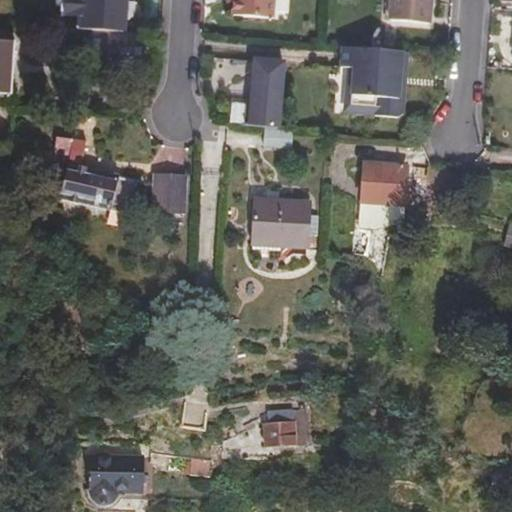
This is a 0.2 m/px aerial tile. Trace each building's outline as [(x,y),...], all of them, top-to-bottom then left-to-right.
[(109,34),(131,35),(133,0),(73,0),(72,17),(85,18),(84,32),(109,34)] [(231,0),(231,2),(229,16),(270,20),(271,0),(231,0)] [(389,0),(388,20),(431,24),(433,6),(433,0),(389,0)] [(145,73),(148,37),(131,35),(109,34),(107,70),(145,73)] [(0,38),(0,101),(10,103),(11,89),(6,88),(10,39),(0,38)] [(406,51),(341,46),(339,66),(352,67),(350,94),(374,96),(372,115),(396,117),(401,113),(402,103),(397,100),(399,71),(404,71),(406,51)] [(281,61),(254,59),(251,97),(246,97),(244,122),(267,124),(276,125),(281,61)] [(293,145),(294,126),(276,125),(267,124),(265,143),(293,145)] [(83,153),(89,130),(77,128),(72,150),(83,153)] [(126,213),(135,176),(77,163),(69,200),(126,213)] [(378,171),(365,170),(363,206),(404,209),(407,173),(378,171)] [(427,189),(457,192),(459,176),(430,173),(427,189)] [(167,189),(153,188),(151,219),(182,222),(185,185),(167,184),(167,189)] [(306,247),(310,207),(254,202),(252,236),(278,238),(277,245),(306,247)] [(376,236),(404,228),(404,209),(363,206),(360,234),(376,236)] [(353,260),(368,262),(372,237),(357,235),(353,260)] [(292,417),(262,415),(261,441),(291,442),(292,417)] [(148,485),(148,449),(97,449),(98,487),(100,493),(105,497),(109,499),(112,499),(117,497),(121,494),(123,490),(125,487),(125,485),(148,485)]
